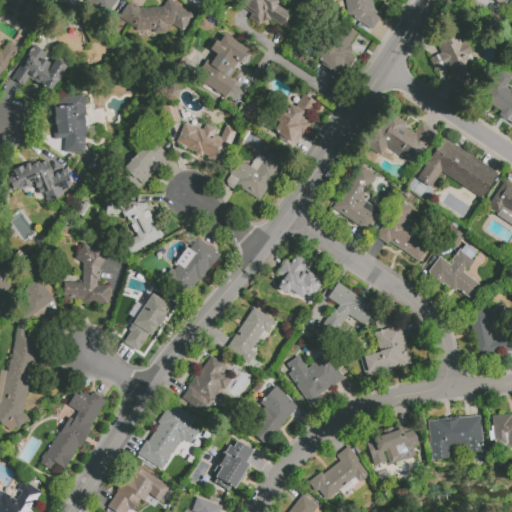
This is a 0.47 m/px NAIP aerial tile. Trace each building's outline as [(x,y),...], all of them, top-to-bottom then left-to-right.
[(89,0),(87,4),(106,16),(116,0),(89,0)] [(173,25),(135,28),(118,17),(129,1),(140,9),(163,7),(167,0),(169,0),(194,16),(183,32),(173,25)] [(240,6),(244,0),(291,0),(284,10),(291,15),(282,27),(270,19),(270,21),(262,22),(262,20),(259,25),(249,18),(252,14),(240,6)] [(345,0),(371,0),(373,9),(382,15),(372,30),(352,17),(348,17),(345,0)] [(492,0),(510,0),(505,8),(492,0)] [(352,54),(355,56),(350,64),(346,61),(336,75),(321,64),(323,62),(320,61),(345,25),(357,33),(350,43),(352,54)] [(224,34),(248,50),(229,77),(236,82),(225,98),(200,81),(205,73),(199,69),(205,60),(211,64),(217,55),(209,50),(216,40),(219,42),(224,34)] [(437,44),(458,34),(462,43),(467,41),(472,53),(467,56),(475,72),(454,82),(447,65),(434,70),(429,58),(441,52),(437,44)] [(7,42),(18,49),(0,76),(0,51),(1,52),(7,42)] [(12,79),(33,45),(44,52),(41,58),(52,65),(56,59),(66,66),(51,90),(29,76),(23,86),(12,79)] [(511,88),(511,123),(480,103),(503,70),(511,76),(504,87),(509,90),(510,87),(511,88)] [(303,94),(315,102),(307,116),(310,117),(307,122),(308,124),(295,145),(273,131),(278,122),(275,120),(283,106),(287,109),(290,104),(295,107),(303,94)] [(82,97),(84,98),(85,99),(86,101),(86,103),(86,105),(84,106),(83,107),(87,135),(85,136),(83,154),(63,152),(65,138),(54,140),(48,99),(82,95),(82,97)] [(174,103),(160,107),(165,126),(180,122),(174,103)] [(381,155),(367,145),(391,112),(406,123),(404,127),(413,132),(420,122),(435,132),(413,166),(387,147),(381,155)] [(203,129),(205,124),(216,129),(214,135),(220,138),(225,125),(237,130),(222,165),(211,161),(212,158),(202,154),(201,157),(195,154),(196,151),(195,151),(194,152),(187,149),(187,147),(177,143),(184,124),(195,128),(196,127),(203,129)] [(443,138),(417,178),(430,187),(440,172),(482,199),(498,174),(443,138)] [(138,188),(121,171),(146,145),(154,153),(160,147),(170,156),(138,188)] [(238,158),(257,171),(270,151),(286,161),(259,201),(236,186),(239,181),(228,173),(238,158)] [(91,152),(101,159),(92,173),(81,165),(86,158),(87,158),(91,152)] [(12,171),(29,163),(30,165),(38,162),(41,167),(50,164),(54,175),(67,170),(72,183),(69,185),(70,188),(61,192),(63,196),(48,203),(44,193),(39,195),(34,184),(18,191),(17,188),(11,190),(8,183),(16,179),(12,171)] [(374,176),(360,198),(377,210),(363,230),(330,207),(359,165),(374,176)] [(504,180),(511,185),(511,225),(496,215),(497,213),(487,207),(504,180)] [(418,262),(388,242),(387,244),(375,236),(400,200),(414,209),(404,223),(408,226),(409,224),(415,228),(413,230),(417,232),(416,234),(430,243),(418,262)] [(83,201),(76,213),(82,217),(90,205),(83,201)] [(131,253),(125,241),(135,236),(128,220),(125,221),(121,213),(104,214),(104,201),(138,201),(139,205),(144,203),(153,221),(156,220),(164,237),(131,253)] [(450,226),(462,235),(452,249),(440,240),(450,226)] [(197,238),(220,255),(200,281),(198,280),(190,290),(170,275),(177,265),(175,263),(187,247),(189,249),(197,238)] [(83,263),(75,257),(84,244),(91,249),(93,246),(98,250),(96,253),(105,259),(100,266),(99,282),(97,282),(97,286),(109,287),(108,306),(81,304),(82,301),(63,300),(64,283),(82,284),(83,263)] [(439,257),(450,264),(459,251),(473,261),(467,271),(465,270),(463,273),(479,284),(468,301),(428,274),(439,257)] [(277,274),(286,259),(290,262),(295,254),(308,263),(303,271),(307,273),(308,271),(318,278),(317,280),(322,283),(311,299),(304,295),(302,298),(289,289),(286,293),(275,286),(281,277),(277,274)] [(0,305),(0,271),(8,277),(5,281),(11,285),(2,298),(4,300),(0,305)] [(24,289),(38,279),(53,299),(26,320),(21,314),(28,309),(22,301),(29,296),(24,289)] [(327,297),(337,283),(376,310),(361,332),(344,321),(333,337),(320,328),(333,309),(336,311),(339,306),(327,297)] [(133,325),(131,324),(132,323),(152,293),(170,306),(151,335),(148,333),(136,351),(122,341),(133,325)] [(469,312),(503,305),(507,324),(489,328),(492,341),(511,336),(511,351),(479,358),(469,312)] [(253,307),(275,322),(268,333),(264,331),(251,349),(256,352),(247,365),(225,349),(253,307)] [(0,423),(0,370),(6,371),(9,359),(11,360),(18,320),(27,322),(24,336),(36,338),(23,413),(29,418),(19,430),(14,427),(10,432),(0,423)] [(411,364),(366,378),(360,358),(380,352),(374,332),(400,325),(411,364)] [(311,367),(311,366),(311,365),(312,364),(313,363),(314,362),(315,362),(316,363),(327,355),(343,378),(318,396),(320,399),(311,406),(296,385),(298,384),(296,382),(294,383),(288,375),(292,372),(286,364),(298,356),(308,369),(311,367)] [(187,388),(195,376),(197,377),(210,356),(228,368),(207,399),(209,401),(202,412),(182,398),(188,389),(187,388)] [(275,386),(297,407),(263,443),(241,422),(275,386)] [(40,463),(74,409),(67,405),(74,393),(81,398),(83,394),(86,389),(106,402),(88,429),(90,430),(80,447),(78,445),(64,468),(55,462),(51,470),(40,463)] [(137,454),(145,441),(147,442),(158,424),(157,423),(169,403),(194,419),(190,426),(198,432),(190,444),(185,440),(182,441),(179,441),(177,445),(174,444),(158,469),(137,454)] [(511,445),(494,447),(491,416),(511,414),(511,445)] [(427,421),(436,420),(436,419),(460,416),(460,418),(479,416),(483,452),(467,453),(467,448),(447,449),(448,458),(430,460),(427,421)] [(407,453),(408,456),(375,467),(366,441),(412,425),(420,448),(407,453)] [(238,440),(254,450),(247,462),(250,464),(234,488),(230,486),(227,491),(214,483),(217,478),(214,476),(220,467),(218,466),(226,454),(228,455),(238,440)] [(321,474),(323,475),(340,462),(336,457),(348,447),(359,461),(358,463),(368,475),(342,495),(339,491),(326,501),(311,481),(321,474)] [(114,511),(107,507),(135,466),(143,471),(144,470),(170,488),(161,501),(137,485),(132,492),(136,495),(133,499),(140,503),(134,511),(130,509),(127,511),(114,511)] [(0,511),(0,495),(3,492),(16,500),(28,483),(47,496),(36,511),(0,511)] [(288,511),(302,495),(318,507),(313,511),(288,511)] [(196,497),(220,506),(217,511),(195,511),(191,510),(196,497)]
